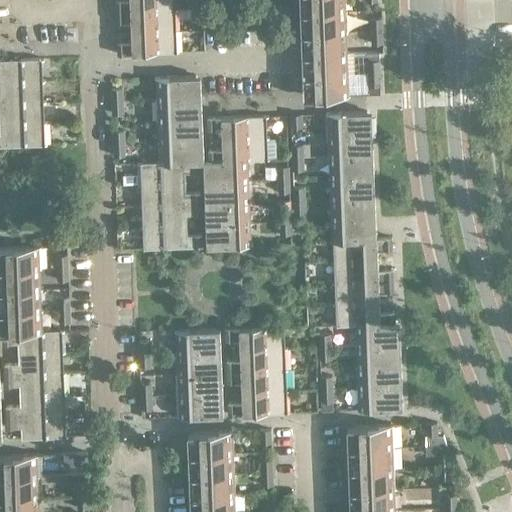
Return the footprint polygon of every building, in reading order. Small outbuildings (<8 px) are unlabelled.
[(116,0),(117,10),(173,7),(172,0),(116,0)] [(342,0),(301,0),(302,11),(343,10),(342,0)] [(173,7),(117,10),(117,21),(132,20),(132,30),(174,29),(173,7)] [(343,10),(302,11),(303,32),(343,31),(343,10)] [(372,17),(372,30),(383,29),(383,16),(372,17)] [(174,29),(132,30),(132,41),(118,41),(118,53),(175,51),(174,29)] [(383,29),(372,30),(373,42),(384,42),(383,29)] [(343,31),(303,32),(304,53),(344,52),(343,31)] [(344,52),(304,53),(305,75),(345,73),(344,52)] [(0,58),(0,80),(40,79),(39,57),(0,58)] [(369,59),(370,72),(381,72),(380,59),(369,59)] [(381,72),(370,72),(370,85),(381,84),(381,72)] [(345,73),(305,75),(305,96),(346,95),(345,73)] [(200,74),(160,76),(161,98),(201,96),(200,74)] [(0,101),(41,100),(40,79),(0,80),(0,101)] [(123,87),(112,87),(112,100),(123,99),(123,87)] [(201,96),(161,98),(162,119),(202,117),(201,96)] [(123,99),(112,100),(113,112),(124,112),(123,99)] [(41,100),(0,101),(0,123),(42,122),(41,100)] [(372,110),(331,111),(332,133),(372,131),(372,110)] [(291,113),(292,126),(303,126),(302,113),(291,113)] [(222,127),(223,137),(265,135),(264,114),(208,116),(208,128),(222,127)] [(202,117),(162,119),(163,140),(203,138),(202,117)] [(0,124),(0,133),(0,145),(43,144),(42,122),(0,123),(0,124)] [(124,129),(113,129),(114,142),(125,141),(124,129)] [(372,131),(332,133),(333,154),(373,153),(372,131)] [(209,149),(209,159),(266,157),(265,135),(223,137),(223,148),(209,149)] [(203,138),(163,140),(163,160),(199,159),(199,160),(204,160),(203,138)] [(125,141),(114,142),(114,154),(125,154),(125,141)] [(303,143),(292,144),(293,156),(304,156),(303,143)] [(373,153),(333,154),(334,176),(374,174),(373,153)] [(304,156),(293,156),(293,169),(304,169),(304,156)] [(266,157),(209,159),(207,159),(205,159),(206,180),(210,180),(246,179),(245,159),(266,158),(266,157)] [(143,161),(144,183),(186,181),(185,171),(200,170),(199,160),(199,159),(163,160),(143,161)] [(124,162),(124,181),(140,181),(140,161),(124,162)] [(278,164),(279,177),(289,177),(289,164),(278,164)] [(374,174),(334,176),(334,197),(375,196),(374,174)] [(289,177),(279,177),(279,190),(290,189),(289,177)] [(246,179),(210,180),(206,180),(207,202),(211,202),(247,200),(246,179)] [(186,181),(144,183),(145,204),(201,202),(201,191),(186,192),(186,181)] [(305,186),(294,186),(294,199),(305,198),(305,186)] [(375,196),(334,197),(335,219),(375,217),(375,196)] [(305,198),(294,199),(295,211),(306,211),(305,198)] [(247,200),(211,202),(207,202),(207,223),(248,222),(247,200)] [(201,202),(145,204),(145,225),(187,223),(187,213),(201,212),(201,202)] [(280,207),(280,219),(291,219),(291,206),(280,207)] [(376,217),(375,217),(335,219),(335,238),(377,237),(376,217)] [(291,219),(280,219),(281,232),(292,232),(291,219)] [(207,223),(208,245),(249,243),(248,222),(207,223)] [(187,223),(145,225),(146,247),(202,245),(202,233),(188,234),(187,223)] [(377,237),(335,238),(336,260),(378,259),(378,248),(392,248),(392,236),(377,237)] [(36,245),(0,245),(0,267),(37,267),(36,245)] [(57,253),(57,266),(68,266),(68,253),(57,253)] [(378,259),(336,260),(337,281),(394,279),(393,268),(379,269),(378,259)] [(68,266),(57,266),(58,279),(69,278),(68,266)] [(37,267),(0,267),(0,288),(38,288),(37,267)] [(394,279),(337,281),(338,302),(380,301),(380,290),(394,290),(394,279)] [(38,288),(0,289),(0,310),(39,309),(38,288)] [(59,295),(59,308),(70,308),(70,295),(59,295)] [(380,301),(338,302),(339,324),(359,323),(395,322),(395,321),(395,311),(380,311),(380,301)] [(70,308),(59,308),(60,320),(70,320),(70,308)] [(39,309),(0,310),(0,331),(4,332),(4,331),(60,329),(60,328),(40,329),(39,309)] [(395,322),(359,323),(360,345),(400,343),(400,321),(395,321),(395,322)] [(282,324),(226,327),(226,338),(241,338),(241,348),(283,346),(282,324)] [(180,328),(180,329),(181,350),(221,348),(220,327),(180,328)] [(4,331),(4,332),(4,342),(19,341),(19,352),(61,350),(60,329),(4,331)] [(320,333),(320,346),(331,345),(331,333),(320,333)] [(150,339),(139,340),(140,352),(151,352),(150,339)] [(400,343),(360,345),(361,366),(401,364),(400,343)] [(331,345),(320,346),(321,358),(332,358),(331,345)] [(227,359),(227,370),(284,368),(283,346),(241,348),(241,359),(227,359)] [(221,348),(181,350),(181,372),(222,370),(221,348)] [(19,362),(5,363),(5,373),(62,371),(61,350),(19,352),(19,362)] [(151,352),(140,352),(140,358),(140,365),(151,365),(151,352)] [(401,364),(361,366),(362,387),(402,385),(401,364)] [(284,368),(227,370),(228,381),(242,380),(243,391),(285,389),(284,368)] [(222,370),(181,372),(182,393),(223,392),(222,370)] [(62,371),(5,373),(6,384),(20,383),(21,394),(62,392),(62,371)] [(332,375),(321,375),(322,388),(333,387),(332,375)] [(152,382),(141,382),(142,395),(153,394),(152,382)] [(402,385),(362,387),(362,408),(403,406),(402,385)] [(333,387),(322,388),(322,400),(333,400),(333,387)] [(285,389),(243,391),(243,401),(229,401),(229,413),(285,411),(285,389)] [(21,404),(7,405),(7,415),(63,413),(62,392),(21,394),(21,404)] [(223,392),(182,393),(183,415),(219,414),(224,413),(223,392)] [(153,394),(142,395),(142,407),(153,407),(153,394)] [(333,400),(322,400),(322,409),(333,409),(333,400)] [(63,413),(7,415),(7,426),(22,426),(22,437),(64,435),(63,413)] [(424,422),(424,433),(438,432),(437,421),(424,422)] [(389,423),(349,424),(350,446),(390,444),(389,423)] [(261,441),(271,441),(272,440),(271,427),(260,428),(261,441)] [(230,429),(194,430),(195,452),(230,450),(230,429)] [(424,443),(426,443),(446,442),(443,434),(442,432),(438,432),(424,433),(424,443)] [(440,452),(450,451),(446,442),(426,443),(426,452),(440,452)] [(390,444),(350,446),(350,467),(391,466),(390,444)] [(230,450),(195,452),(195,473),(231,472),(230,450)] [(76,451),(76,452),(77,464),(88,463),(87,451),(76,451)] [(440,452),(440,464),(451,464),(451,452),(451,451),(450,451),(440,452)] [(34,453),(0,453),(0,475),(35,474),(34,453)] [(261,458),(262,470),(273,470),(272,458),(261,458)] [(451,464),(440,464),(441,477),(451,477),(452,477),(451,464)] [(391,466),(350,467),(351,489),(391,487),(391,466)] [(273,470),(262,470),(262,483),(273,482),(273,470)] [(231,472),(195,473),(196,495),(232,493),(231,472)] [(35,474),(0,475),(0,496),(36,495),(35,474)] [(77,481),(78,494),(89,494),(88,481),(77,481)] [(391,487),(351,489),(352,510),(392,509),(391,487)] [(232,511),(232,493),(196,495),(196,511),(232,511)] [(445,494),(446,506),(457,506),(456,493),(445,494)] [(89,494),(78,494),(78,507),(89,506),(89,494)] [(36,511),(36,495),(0,496),(0,511),(36,511)] [(263,500),(263,511),(274,511),(274,500),(263,500)]
